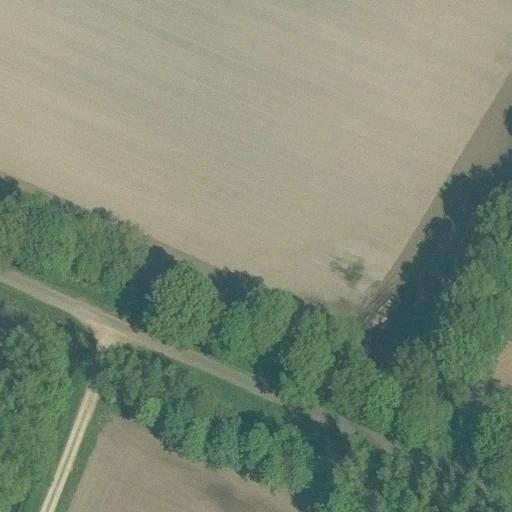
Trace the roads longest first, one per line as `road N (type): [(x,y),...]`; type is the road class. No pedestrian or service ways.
road 1 (unclassified): [(511,496),(0,277)]
road 2 (track): [(44,511),(118,331)]
